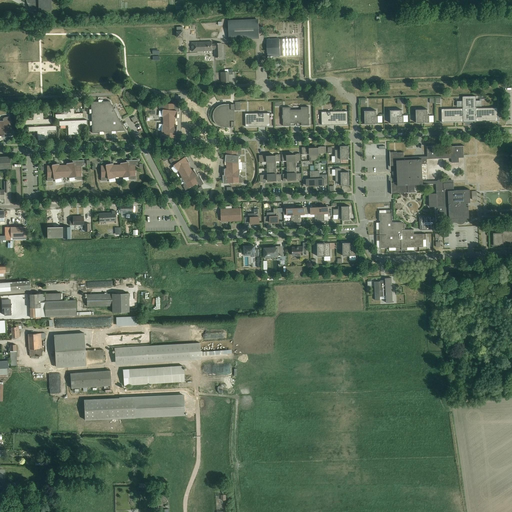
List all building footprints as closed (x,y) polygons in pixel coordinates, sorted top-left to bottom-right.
[(27,0),(30,11),(33,10),(40,10),(40,11),(51,10),(50,0),(27,0)] [(258,20),(228,21),(229,39),(259,37),(258,20)] [(280,55),(282,55),(281,39),(279,39),(279,38),(267,39),(267,43),(266,43),(267,52),(267,56),(280,56),(280,55)] [(215,58),(222,57),(221,43),(215,43),(215,44),(212,44),(212,42),(192,42),(192,52),(213,51),(213,50),(215,49),(215,58)] [(218,71),(218,82),(227,82),(227,71),(218,71)] [(476,108),(476,106),(477,106),(477,101),(476,101),(476,96),(462,96),(463,101),(461,101),(461,107),(463,107),(463,108),(441,109),(442,122),(463,122),(476,121),(498,121),(497,108),(488,108),(476,108)] [(179,112),(179,100),(174,100),(174,102),(173,102),(173,103),(166,104),(166,103),(160,104),(160,109),(161,109),(161,111),(163,111),(162,117),(163,117),(164,121),(175,120),(175,118),(177,118),(178,112),(179,112)] [(110,102),(110,101),(103,101),(103,102),(98,103),(98,102),(91,102),(91,109),(92,109),(92,114),(91,114),(92,121),(93,121),(93,126),(92,126),(92,133),(99,133),(99,132),(104,131),(104,132),(111,132),(111,131),(125,131),(110,102)] [(74,102),(69,103),(69,117),(83,116),(83,112),(75,112),(74,102)] [(69,117),(69,103),(64,103),(64,113),(56,113),(56,117),(69,117)] [(218,105),(217,107),(216,108),(214,109),(214,111),(213,113),(213,114),(213,116),(213,118),(214,120),(215,122),(216,123),(217,125),(219,126),(221,126),(223,127),(225,127),(235,127),(234,104),(224,104),(222,104),(220,105),(218,105)] [(283,115),(282,115),(282,118),(283,118),(283,126),(291,126),(291,123),(301,123),(302,125),(309,125),(309,118),(310,118),(310,114),(309,114),(309,107),(301,107),(301,109),(290,110),(290,107),(283,107),(283,115)] [(38,122),(38,108),(33,109),(33,118),(25,118),(25,123),(38,122)] [(38,108),(38,122),(52,122),(52,117),(49,117),(43,117),(43,108),(38,108)] [(427,109),(416,109),(416,123),(429,122),(429,115),(428,115),(427,109)] [(376,110),(364,111),(365,124),(378,124),(378,116),(376,116),(376,110)] [(402,110),(390,110),(390,123),(404,123),(403,115),(402,115),(402,110)] [(321,112),(322,125),(348,124),(347,111),(321,112)] [(245,113),(246,127),(270,126),(270,113),(245,113)] [(0,135),(3,136),(3,137),(12,136),(12,135),(11,131),(8,117),(3,118),(3,119),(2,119),(2,121),(0,120),(0,135)] [(74,133),(73,119),(60,120),(60,124),(68,124),(68,133),(74,133)] [(87,119),(73,119),(74,133),(79,133),(78,123),(87,123),(87,119)] [(175,120),(164,121),(164,124),(162,124),(162,131),(162,133),(161,133),(161,138),(168,138),(176,138),(176,132),(177,132),(178,125),(175,125),(175,120)] [(43,138),(42,124),(29,125),(29,130),(37,129),(38,139),(43,138)] [(56,124),(42,124),(43,138),(48,138),(48,129),(56,128),(56,124)] [(335,163),(341,163),(341,159),(348,159),(348,146),(340,146),(340,150),(335,150),(335,163)] [(390,151),(389,151),(390,160),(390,163),(390,166),(390,167),(391,167),(391,166),(397,166),(397,171),(394,171),(394,172),(394,174),(397,174),(398,182),(391,183),(391,182),(391,185),(391,192),(391,195),(392,195),(392,193),(410,192),(412,192),(416,192),(415,192),(414,185),(436,184),(454,183),(453,180),(444,180),(443,179),(443,178),(442,178),(441,178),(440,178),(439,178),(439,179),(438,179),(438,180),(438,181),(423,181),(422,164),(427,164),(427,159),(451,158),(452,163),(459,162),(459,155),(464,155),(463,146),(464,146),(458,146),(450,146),(450,147),(452,147),(452,150),(438,151),(438,146),(439,146),(433,146),(426,146),(427,146),(427,156),(426,156),(413,157),(404,157),(404,152),(397,153),(397,152),(396,152),(394,152),(390,152),(390,151)] [(314,162),(314,149),(308,149),(308,147),(302,148),(302,155),(309,154),(310,162),(314,162)] [(320,148),(314,149),(314,162),(319,162),(319,154),(326,154),(326,147),(320,147),(320,148)] [(234,150),(226,150),(226,155),(225,161),(227,161),(227,167),(239,166),(238,162),(239,162),(239,156),(240,156),(240,155),(241,155),(241,150),(237,150),(234,150)] [(185,157),(183,153),(175,157),(175,156),(169,160),(172,164),(173,164),(174,165),(178,171),(179,171),(181,175),(191,169),(188,164),(190,162),(186,157),(185,157)] [(277,156),(271,156),(272,168),(276,168),(276,162),(280,161),(280,154),(277,155),(277,156)] [(292,167),(291,155),(285,156),(285,154),(282,154),(282,161),(287,161),(287,168),(292,167)] [(297,155),(291,155),(292,167),(296,167),(296,161),(300,161),(300,154),(297,154),(297,155)] [(272,168),(271,156),(265,156),(265,155),(259,155),(259,162),(267,162),(267,168),(272,168)] [(0,168),(10,168),(10,156),(0,156),(0,168)] [(65,165),(66,177),(69,177),(69,178),(74,177),(75,179),(77,179),(77,180),(81,180),(81,176),(81,166),(82,166),(82,165),(84,165),(84,161),(84,160),(72,161),(72,162),(66,163),(67,165),(65,165)] [(120,165),(119,165),(120,177),(122,177),(123,178),(130,177),(129,176),(131,176),(131,179),(135,179),(135,176),(135,166),(136,166),(136,165),(138,165),(138,160),(126,160),(126,162),(120,163),(120,165)] [(66,177),(65,165),(59,165),(59,163),(52,164),(52,166),(47,166),(47,178),(47,181),(52,181),(52,180),(61,178),(61,177),(66,177)] [(120,177),(119,165),(113,165),(113,163),(106,164),(106,165),(101,166),(101,181),(106,181),(106,177),(108,177),(108,179),(115,178),(115,177),(120,177)] [(239,166),(227,167),(227,169),(225,168),(224,174),(223,174),(223,183),(228,183),(236,183),(243,182),(242,178),(241,178),(241,176),(239,176),(240,170),(239,170),(239,166)] [(292,167),(287,168),(287,174),(283,174),(283,181),(286,181),(286,180),(292,179),(292,167)] [(297,174),(296,167),(292,167),(292,179),(298,179),(298,181),(301,180),(301,173),(297,174)] [(272,168),(267,168),(267,175),(260,175),(260,182),(266,182),(266,180),(272,180),(272,168)] [(276,168),(272,168),(272,180),(278,180),(278,181),(281,181),(281,174),(277,174),(276,168)] [(341,172),(341,168),(335,168),(336,182),(341,182),(341,185),(349,185),(349,172),(341,172)] [(204,184),(198,173),(197,174),(194,169),(192,170),(191,169),(181,175),(182,177),(181,178),(185,182),(183,184),(184,185),(183,186),(186,190),(191,187),(197,184),(198,185),(199,184),(200,186),(204,184)] [(315,184),(315,171),(310,171),(310,179),(303,179),(303,186),(309,186),(309,185),(315,184)] [(319,171),(315,171),(315,184),(321,184),(321,186),(327,185),(327,178),(327,174),(320,175),(319,171)] [(454,183),(436,184),(437,194),(430,194),(430,207),(434,207),(435,217),(420,217),(420,230),(435,230),(435,231),(440,231),(440,222),(442,222),(442,218),(446,218),(446,220),(447,221),(449,221),(451,221),(452,223),(452,222),(455,222),(457,222),(460,223),(463,223),(465,221),(465,218),(469,218),(469,208),(468,208),(468,204),(466,204),(466,202),(470,202),(470,190),(454,190),(454,183)] [(326,208),(320,208),(320,221),(325,221),(325,216),(332,216),(332,213),(331,206),(326,206),(326,208)] [(339,220),(350,219),(349,206),(342,206),(338,206),(338,209),(333,209),(333,216),(336,216),(338,216),(339,220)] [(302,209),(296,209),(296,222),(301,222),(300,214),(308,214),(307,207),(302,207),(302,209)] [(320,221),(320,208),(313,208),(313,207),(307,207),(308,214),(315,214),(315,222),(316,222),(319,221),(320,221)] [(274,208),(274,212),(268,212),(268,216),(264,216),(264,223),(273,223),(273,222),(279,222),(278,208),(274,208)] [(296,222),(296,209),(289,209),(289,208),(283,208),(284,215),(291,215),(291,223),(296,222)] [(221,221),(242,220),(241,209),(221,209),(221,221)] [(244,217),(245,224),(253,224),(253,223),(259,223),(259,209),(254,209),(254,217),(244,217)] [(425,234),(414,234),(414,229),(404,230),(404,225),(402,225),(402,222),(392,222),(392,210),(392,211),(387,211),(387,213),(379,213),(379,221),(380,221),(380,220),(380,222),(379,222),(379,230),(377,230),(377,235),(378,240),(380,240),(380,248),(387,248),(387,247),(389,246),(389,247),(389,248),(397,247),(397,250),(401,249),(401,250),(402,250),(402,249),(406,249),(406,247),(423,247),(423,239),(425,239),(425,234)] [(99,213),(99,214),(98,215),(98,217),(99,218),(99,222),(116,221),(116,211),(112,211),(112,212),(99,213)] [(73,220),(70,220),(70,225),(73,225),(84,224),(84,217),(77,217),(77,216),(73,217),(73,220)] [(26,226),(11,226),(11,239),(27,239),(26,226)] [(47,227),(47,238),(63,237),(62,227),(47,227)] [(511,230),(503,231),(503,233),(493,233),(493,245),(503,245),(503,242),(511,241),(511,230)] [(356,256),(355,242),(343,242),(343,256),(356,256)] [(330,256),(330,243),(317,243),(317,256),(330,256)] [(244,255),(251,254),(251,257),(259,256),(258,249),(255,249),(255,246),(244,246),(244,255)] [(299,247),(292,247),(292,255),(297,255),(297,256),(300,256),(300,255),(307,254),(307,247),(303,248),(303,246),(299,247)] [(269,248),(265,248),(265,257),(278,256),(283,256),(283,252),(277,252),(277,248),(273,248),(269,248)] [(9,265),(0,265),(0,273),(6,273),(6,275),(9,275),(9,265)] [(380,285),(380,282),(375,282),(376,301),(381,300),(381,297),(387,297),(387,303),(394,303),(393,278),(386,278),(386,285),(380,285)] [(29,281),(0,283),(0,291),(30,289),(29,281)] [(113,293),(113,312),(130,311),(130,292),(113,293)] [(46,317),(46,302),(45,293),(30,294),(30,317),(36,317),(36,319),(41,319),(41,317),(46,317)] [(112,294),(107,294),(87,294),(87,306),(112,306),(112,294)] [(10,299),(2,300),(2,304),(3,310),(4,310),(4,315),(6,315),(11,315),(10,304),(10,299)] [(75,301),(46,302),(46,317),(75,316),(75,301)] [(114,316),(114,326),(135,326),(135,316),(114,316)] [(16,338),(16,337),(19,337),(19,329),(21,329),(21,326),(22,326),(22,324),(18,325),(15,326),(15,328),(11,328),(12,339),(16,338)] [(54,335),(56,367),(104,363),(103,349),(86,351),(85,332),(54,335)] [(41,339),(45,338),(45,334),(28,335),(29,357),(42,356),(41,339)] [(107,335),(107,344),(118,343),(118,341),(128,340),(128,334),(107,335)] [(115,360),(200,354),(200,342),(112,348),(112,350),(114,350),(115,360)] [(215,367),(215,370),(218,369),(218,364),(221,364),(221,361),(212,361),(212,367),(215,367)] [(184,366),(123,370),(124,385),(185,381),(184,366)] [(87,387),(111,386),(110,371),(70,373),(71,388),(83,387),(87,387)] [(60,390),(60,377),(48,377),(48,390),(60,390)] [(184,398),(184,395),(183,395),(182,395),(165,396),(134,397),(109,399),(84,400),(84,407),(84,414),(85,420),(100,419),(115,418),(120,418),(135,417),(158,416),(179,416),(184,415),(185,415),(185,413),(184,398)]
